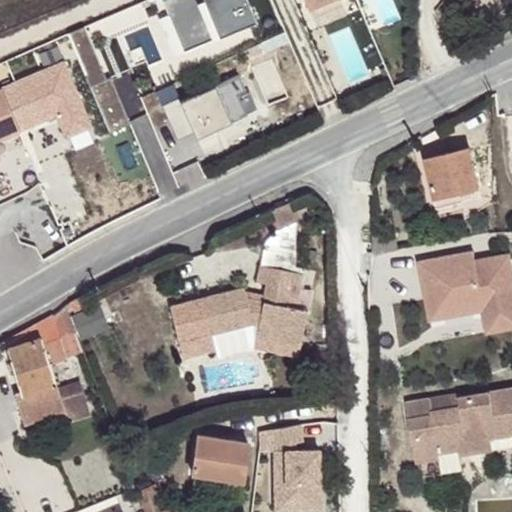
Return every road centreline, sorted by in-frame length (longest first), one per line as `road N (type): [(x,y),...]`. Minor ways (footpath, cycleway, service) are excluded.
road 1 (residential): [(361,511),(355,249),(324,150)]
road 2 (residential): [(0,315),(84,265),(324,150)]
road 3 (residential): [(324,150),(511,62)]
